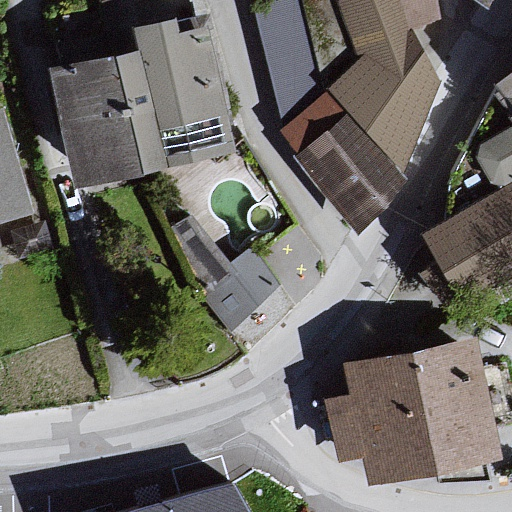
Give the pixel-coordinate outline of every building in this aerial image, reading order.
[(301,0),(252,0),(284,129),(319,95),(301,0)] [(339,0),(338,1),(357,58),(319,95),(284,129),(354,229),(380,199),(401,174),(442,82),(416,31),(443,18),(439,0),(339,0)] [(140,51),(50,67),(72,185),(170,167),(167,150),(234,137),(210,10),(135,24),(140,51)] [(511,78),(501,87),(511,99),(511,78)] [(0,109),(0,220),(30,212),(0,109)] [(511,182),(421,233),(460,306),(511,277),(511,182)] [(478,329),(344,360),(351,390),(326,396),(340,454),(366,448),(373,479),(506,448),(478,329)] [(243,511),(231,490),(160,511),(243,511)]
